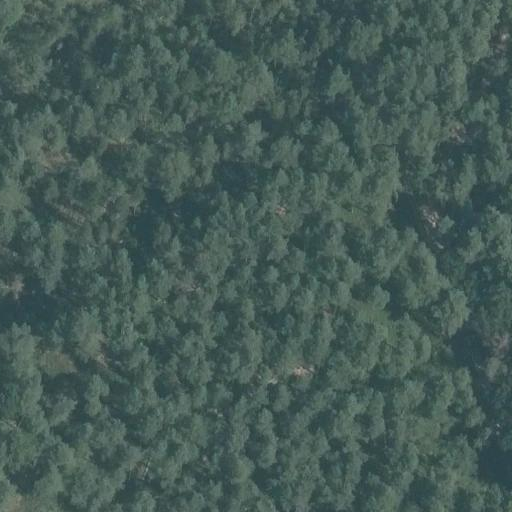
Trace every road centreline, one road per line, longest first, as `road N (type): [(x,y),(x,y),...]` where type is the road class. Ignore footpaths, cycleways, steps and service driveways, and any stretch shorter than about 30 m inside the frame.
road 1 (track): [(511,458),(429,206),(487,70),(511,34)]
road 2 (track): [(351,0),(399,203),(429,206)]
